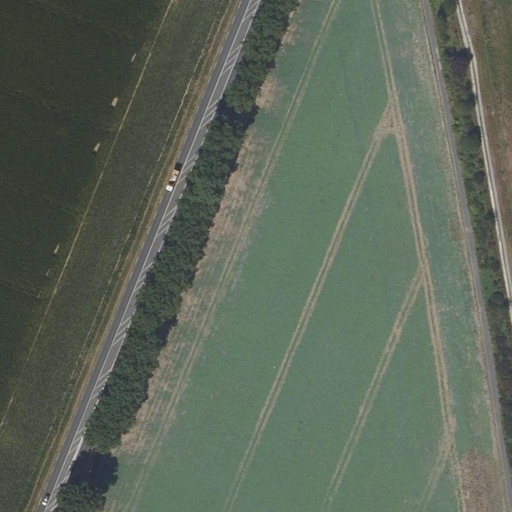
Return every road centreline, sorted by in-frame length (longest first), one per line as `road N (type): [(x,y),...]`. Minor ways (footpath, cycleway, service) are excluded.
road 1 (primary): [(246,0),(40,511)]
road 2 (primary): [(59,511),(265,0)]
road 3 (track): [(511,436),(426,0)]
